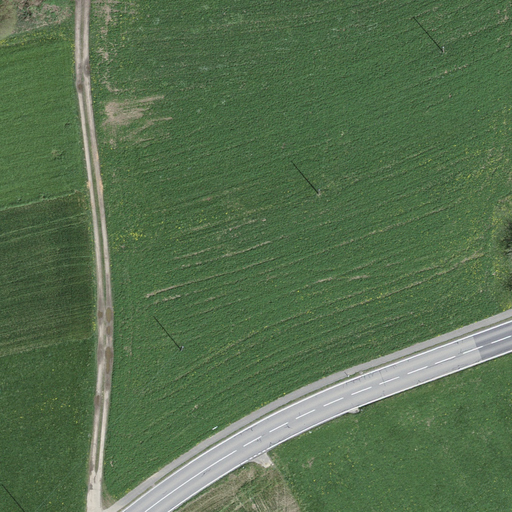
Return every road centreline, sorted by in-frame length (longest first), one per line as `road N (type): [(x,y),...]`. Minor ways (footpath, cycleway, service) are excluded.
road 1 (track): [(96,511),(103,276),(83,0)]
road 2 (secondary): [(144,511),(303,415),(511,335)]
